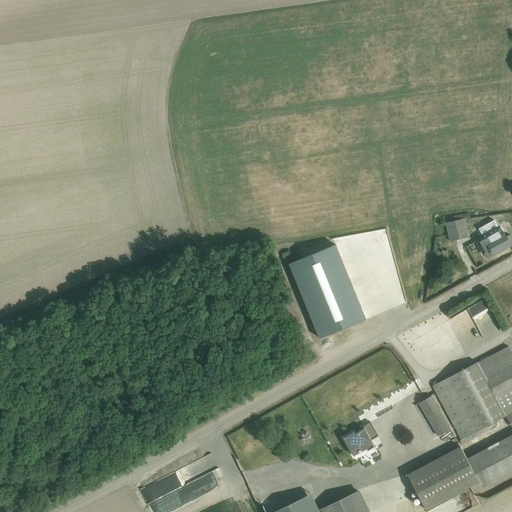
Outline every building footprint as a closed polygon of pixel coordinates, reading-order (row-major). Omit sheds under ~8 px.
[(445,218),(446,223),(450,241),(469,237),(465,221),(470,220),(469,212),(445,218)] [(484,235),(476,239),(484,253),(491,249),(494,254),(511,244),(511,237),(510,234),(506,236),(504,231),(493,238),(487,241),(484,235)] [(336,245),(289,264),(320,339),(341,330),(366,320),(336,245)] [(487,302),(454,316),(466,345),(485,337),(476,317),(491,310),(487,302)] [(462,440),(486,427),(506,417),(511,427),(511,353),(508,347),(433,387),(460,436),(462,440)] [(385,383),(345,402),(354,421),(394,402),(385,383)] [(431,396),(419,403),(439,437),(450,430),(431,396)] [(371,423),(344,438),(354,456),(366,449),(368,452),(376,447),(371,440),(379,436),(371,423)] [(486,427),(462,440),(460,441),(462,445),(488,431),(486,427)] [(460,447),(407,475),(427,511),(479,483),(482,488),(511,472),(511,435),(467,459),(461,449),(460,447)] [(159,491),(152,494),(158,511),(165,511),(167,511),(159,491)] [(369,511),(360,491),(320,510),(321,511),(369,511)] [(320,511),(311,494),(272,511),(320,511)]
